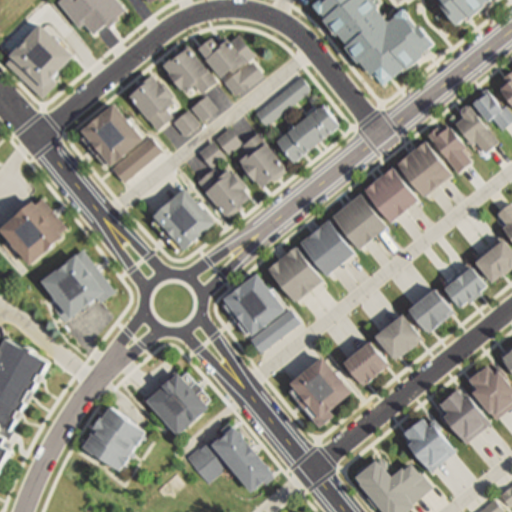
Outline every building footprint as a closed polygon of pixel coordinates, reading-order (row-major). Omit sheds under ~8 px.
[(119,0),(125,8),(117,14),(119,16),(107,24),(106,22),(92,32),(85,22),(80,25),(60,0),(119,0)] [(409,6),(424,22),(426,20),(440,37),(429,47),(430,49),(416,61),(414,58),(402,69),(400,67),(391,75),(382,65),(380,66),(368,53),(366,54),(354,40),(356,38),(346,27),(344,28),(331,14),(333,12),(323,0),(382,0),(384,2),(382,4),(387,9),(389,7),(394,13),(392,15),(397,16),(401,12),(399,10),(404,6),(406,9),(409,6)] [(490,0),(476,12),(474,10),(463,19),(449,2),(450,0),(490,0)] [(43,26),(56,39),(58,37),(63,42),(61,44),(73,56),(59,71),(61,72),(56,77),(55,76),(53,77),(57,81),(44,95),(27,78),(23,81),(20,79),(23,75),(11,63),(17,57),(16,55),(24,46),(23,45),(28,41),(43,26)] [(241,36),(255,53),(237,68),(235,65),(224,73),(213,59),(212,60),(208,56),(210,54),(204,47),(214,39),(218,43),(227,36),(232,43),(241,36)] [(188,45),(212,76),(215,73),(220,80),(217,82),(215,80),(203,90),(197,82),(188,89),(185,85),(182,87),(172,75),(175,72),(168,63),(177,56),(176,55),(188,45)] [(254,64),(263,75),(250,85),(249,83),(237,93),(228,81),(240,72),(242,74),(254,64)] [(511,104),(499,87),(507,81),(502,76),(511,68),(511,104)] [(130,92),(142,82),(143,83),(152,76),(159,85),(162,83),(172,95),(169,97),(172,101),(164,108),(170,116),(157,126),(159,128),(156,131),(151,124),(154,122),(130,92)] [(311,91),(266,127),(256,114),(301,78),(311,91)] [(487,89),(501,107),(505,104),(511,113),(511,119),(502,127),(492,115),(486,119),(472,100),(487,89)] [(207,98),(215,109),(203,118),(195,107),(207,98)] [(489,130),(497,141),(484,151),(476,140),(472,143),(455,121),(463,115),(460,111),(460,106),(465,103),(470,104),(473,108),(489,130)] [(275,139),(281,133),(284,137),(284,136),(286,134),(288,135),(289,135),(289,134),(286,130),(293,124),(295,128),(296,127),(298,125),(300,125),(300,126),(302,124),(302,122),(304,120),(305,120),(302,117),(315,106),(319,110),(324,107),(326,107),(328,109),(328,111),(327,112),(340,128),(295,164),(275,139)] [(116,107),(126,121),(129,119),(133,124),(130,126),(141,140),(125,153),(124,155),(122,157),(120,156),(111,163),(110,162),(102,168),(80,137),(87,131),(86,130),(95,123),(95,121),(97,119),(99,119),(116,107)] [(188,112),(197,123),(185,133),(176,122),(188,112)] [(462,148),(471,160),(457,170),(448,157),(447,158),(428,132),(446,119),(465,145),(462,148)] [(231,130),(240,142),(229,151),(220,139),(231,130)] [(256,133),(259,131),(265,138),(262,140),(287,170),(275,179),(274,178),(266,185),(259,176),(255,179),(246,168),(249,165),(241,156),(249,149),(247,146),(259,136),(256,133)] [(423,193),(397,159),(425,138),(451,172),(423,193)] [(155,139),(164,150),(124,183),(115,171),(155,139)] [(203,153),(214,144),(224,156),(213,165),(203,153)] [(390,220),(364,188),(392,165),(418,198),(390,220)] [(199,179),(202,183),(215,173),(217,176),(225,169),(233,179),(235,176),(245,188),(241,191),(248,200),(239,207),(240,208),(229,217),(205,187),(203,189),(197,182),(199,179)] [(187,190),(198,203),(200,202),(205,207),(203,208),(215,222),(199,235),(199,237),(197,239),(195,239),(187,247),(185,245),(178,251),(153,223),(160,217),(158,215),(167,208),(167,206),(169,204),(171,204),(187,190)] [(358,248),(331,215),(359,192),(386,225),(358,248)] [(30,262),(19,248),(16,250),(12,245),(15,243),(4,229),(21,216),(21,214),(23,212),(26,213),(36,205),(37,206),(45,200),(68,231),(60,237),(62,239),(51,247),(51,248),(49,250),(46,250),(30,262)] [(511,236),(503,225),(506,223),(497,211),(511,200),(511,201),(511,236)] [(326,273),(300,241),(326,219),(352,251),(326,273)] [(511,263),(491,280),(475,258),(503,237),(511,248),(511,263)] [(293,299),(267,267),(294,245),(320,277),(293,299)] [(57,296),(46,282),(63,269),(63,267),(66,265),(68,265),(78,257),(79,259),(87,253),(117,294),(101,306),(95,299),(93,300),(93,302),(91,304),(89,304),(72,317),(65,322),(56,310),(63,305),(61,302),(59,303),(55,298),(57,296)] [(457,305),(442,286),(470,264),(485,284),(457,305)] [(258,276),(269,290),(271,288),(275,294),(273,295),(284,309),(267,322),(267,324),(264,326),(263,326),(253,333),(252,331),(244,337),(222,307),(230,301),(228,299),(237,292),(237,290),(240,288),(242,289),(258,276)] [(426,331),(408,306),(434,286),(452,311),(426,331)] [(289,310),(298,321),(259,351),(251,340),(289,310)] [(394,357),(375,332),(401,312),(421,337),(394,357)] [(51,362),(43,375),(44,376),(41,382),(40,382),(34,391),(35,392),(29,402),(23,412),(24,413),(20,420),(19,419),(12,432),(10,431),(9,432),(8,431),(6,435),(7,436),(7,437),(8,438),(6,442),(13,446),(11,450),(12,451),(0,472),(0,351),(1,351),(8,338),(26,348),(28,346),(34,350),(33,352),(51,362)] [(362,384),(342,360),(368,339),(387,364),(362,384)] [(511,371),(500,357),(511,346),(511,371)] [(323,359),(334,373),(337,371),(341,376),(339,378),(350,392),(334,404),(335,405),(334,406),(332,408),(331,409),(330,408),(328,409),(333,415),(320,426),(291,390),(296,385),(294,383),(323,359)] [(487,363),(494,372),(497,370),(511,388),(511,404),(496,418),(473,389),(476,387),(469,378),(487,363)] [(146,396),(175,372),(180,378),(186,373),(209,400),(203,406),(205,408),(197,414),(198,415),(193,419),(192,418),(176,432),(164,418),(163,420),(158,414),(160,413),(146,396)] [(456,388),(464,397),(467,395),(489,422),(465,442),(443,414),(446,411),(439,402),(456,388)] [(112,406),(130,418),(129,420),(145,431),(142,436),(143,437),(138,445),(137,444),(129,456),(130,457),(125,465),(124,464),(120,470),(103,459),(102,460),(100,462),(98,460),(99,458),(84,448),(88,442),(87,442),(92,434),(93,434),(102,420),(101,419),(106,412),(108,412),(112,406)] [(421,417),(428,426),(432,423),(454,451),(430,470),(408,441),(410,440),(403,430),(421,417)] [(188,458),(219,433),(222,437),(225,435),(221,429),(228,424),(232,429),(234,427),(237,431),(239,431),(241,434),(241,435),(249,446),(254,441),(262,450),(257,455),(265,465),(267,465),(269,467),(268,469),(271,473),(269,474),(274,480),(267,486),(262,480),(256,485),(256,486),(256,488),(254,489),(252,489),(251,489),(241,477),(239,477),(237,474),(237,473),(229,480),(221,470),(206,481),(188,458)] [(431,487),(411,504),(413,506),(405,511),(386,511),(363,484),(364,483),(359,477),(361,475),(358,471),(363,467),(366,471),(377,462),(382,469),(383,468),(392,478),(402,470),(401,469),(407,464),(410,468),(412,466),(419,474),(418,475),(419,478),(421,476),(431,487)] [(511,486),(511,505),(510,507),(501,495),(511,486)] [(479,511),(495,499),(505,511),(503,511),(479,511)]
